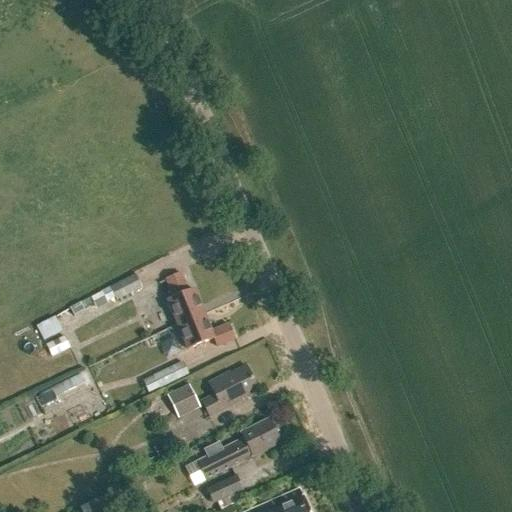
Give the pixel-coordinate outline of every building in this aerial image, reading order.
[(165,303),(176,329),(203,319),(192,293),(185,295),(178,277),(164,283),(171,301),(165,303)] [(110,294),(96,301),(101,312),(138,294),(132,281),(109,292),(110,294)] [(44,342),(66,331),(59,316),(37,327),(44,342)] [(176,329),(186,355),(213,344),(216,352),(234,345),(228,330),(210,337),(203,319),(176,329)] [(48,345),(50,356),(72,353),(70,341),(48,345)] [(180,368),(153,382),(159,393),(186,380),(180,368)] [(210,396),(200,401),(208,417),(218,412),(220,416),(249,402),(246,396),(255,391),(244,371),(229,379),(228,377),(206,388),(210,396)] [(50,387),(57,402),(87,388),(80,373),(50,387)] [(186,391),(166,401),(177,423),(198,414),(186,391)] [(195,460),(205,479),(280,440),(268,416),(238,431),(241,437),(195,460)] [(203,428),(184,432),(186,441),(205,437),(203,428)] [(153,446),(160,458),(183,445),(176,433),(153,446)] [(143,462),(148,471),(160,464),(155,455),(143,462)] [(213,503),(217,501),(220,509),(242,499),(238,491),(242,490),(235,474),(206,487),(213,503)] [(308,511),(298,489),(244,511),(308,511)]
